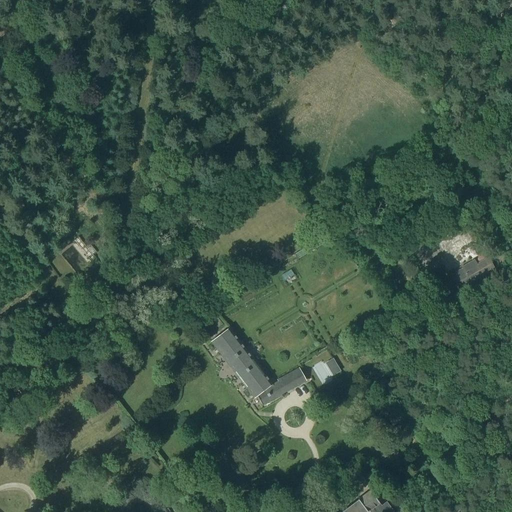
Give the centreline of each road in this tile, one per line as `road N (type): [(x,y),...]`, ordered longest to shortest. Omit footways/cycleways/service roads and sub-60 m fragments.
road 1 (track): [(425,322),(314,202)]
road 2 (track): [(314,202),(356,53)]
road 3 (track): [(477,458),(447,417),(425,322)]
